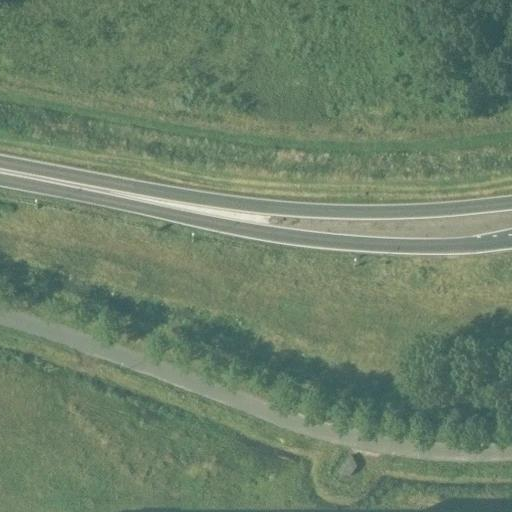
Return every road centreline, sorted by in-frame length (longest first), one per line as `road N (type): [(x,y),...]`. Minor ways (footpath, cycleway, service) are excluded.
road 1 (unclassified): [(0,317),(344,436),(426,451),(511,451)]
road 2 (motorway): [(0,69),(285,56),(511,86)]
road 3 (trunk): [(108,193),(309,241),(431,248),(511,242)]
road 4 (trunk): [(511,205),(360,214),(108,193)]
road 5 (motorway): [(0,31),(319,0)]
